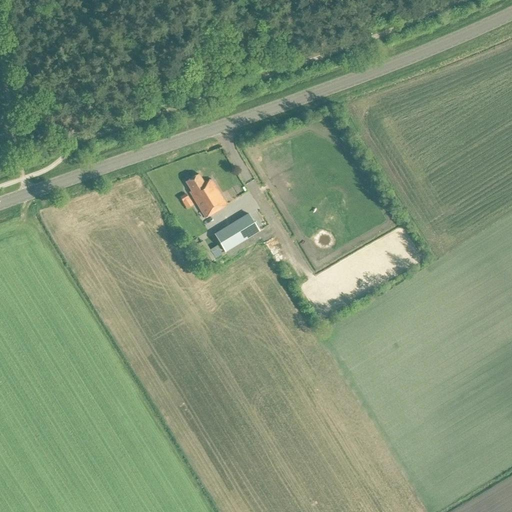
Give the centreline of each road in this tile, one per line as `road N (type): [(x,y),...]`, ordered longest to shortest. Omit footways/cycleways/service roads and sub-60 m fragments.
road 1 (tertiary): [(0,204),(407,59),(511,13)]
road 2 (track): [(22,178),(0,30)]
